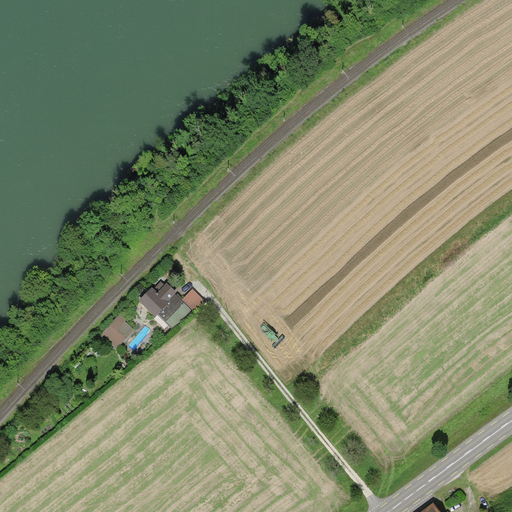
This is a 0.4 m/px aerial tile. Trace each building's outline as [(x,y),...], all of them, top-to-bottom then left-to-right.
[(158,314),(174,296),(176,293),(166,284),(156,295),(149,289),(138,302),(156,317),(158,314)] [(193,290),(183,299),(194,310),(203,301),(193,290)] [(189,308),(174,296),(158,314),(173,327),(189,308)] [(120,314),(100,338),(106,343),(107,341),(116,349),(132,330),(123,322),(126,319),(120,314)] [(440,511),(435,503),(423,511),(440,511)]
